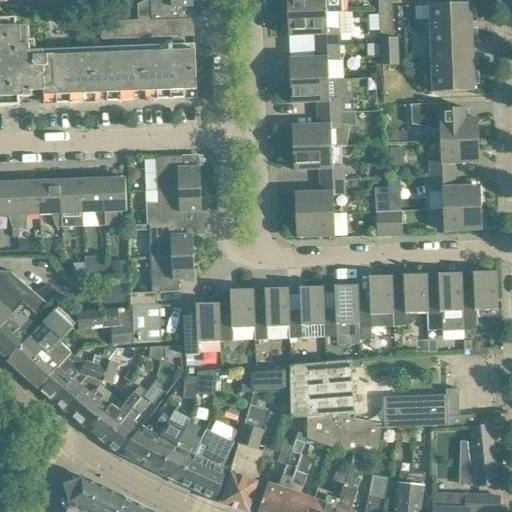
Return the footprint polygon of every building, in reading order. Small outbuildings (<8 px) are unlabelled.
[(138,21),(178,19),(177,7),(193,7),(193,0),(146,0),(137,5),(138,21)] [(287,0),(288,14),(338,12),(341,12),(340,0),(287,0)] [(377,0),(378,11),(392,10),(391,0),(377,0)] [(475,91),(471,4),(429,5),(433,93),(475,91)] [(392,10),(378,11),(379,36),(393,36),(392,10)] [(338,12),(288,14),(289,37),(315,36),(315,47),(339,46),(338,29),(338,12)] [(195,50),(175,51),(43,57),(43,51),(35,51),(35,40),(29,40),(29,27),(16,27),(16,18),(0,19),(0,106),(19,106),(19,97),(32,97),(31,92),(44,91),(44,96),(56,96),(57,104),(84,103),(83,95),(107,94),(107,102),(134,101),(134,93),(157,92),(158,100),(185,99),(184,90),(197,90),(195,50)] [(117,39),(158,38),(178,37),(178,19),(138,21),(117,22),(117,39)] [(382,66),(398,65),(397,38),(381,39),(382,66)] [(315,58),(290,59),(291,82),(340,79),(339,46),(315,47),(315,58)] [(340,79),(291,82),(292,104),(317,103),(318,114),(342,113),(340,79)] [(478,119),(465,119),(464,110),(465,110),(465,108),(448,109),(448,105),(449,105),(449,104),(410,105),(410,106),(411,106),(412,125),(440,132),(441,143),(479,141),(478,119)] [(318,126),(292,127),(293,149),(332,147),(341,147),(345,147),(348,125),(342,125),(342,113),(318,114),(318,126)] [(430,177),(455,176),(454,164),(480,163),(479,141),(441,143),(441,161),(430,162),(430,177)] [(332,147),(293,149),(294,171),(320,170),(320,181),(344,180),(344,165),(342,166),(341,147),(332,147)] [(158,192),(201,190),(200,167),(184,168),(183,156),(156,157),(158,192)] [(443,210),(482,208),(481,186),(455,187),(455,176),(430,177),(431,192),(442,191),(443,210)] [(399,178),(388,178),(388,193),(400,193),(399,178)] [(111,226),(115,212),(127,212),(125,179),(103,180),(105,226),(111,226)] [(99,226),(105,226),(103,180),(82,181),(83,213),(94,213),(99,226)] [(321,193),(295,194),(296,216),(334,214),(334,196),(345,195),(344,180),(320,181),(321,193)] [(56,228),(62,228),(60,181),(38,182),(40,215),(51,214),(56,228)] [(71,214),(83,213),(82,181),(60,181),(62,228),(68,228),(71,214)] [(28,215),(40,215),(38,182),(17,183),(19,230),(25,229),(28,215)] [(13,230),(19,230),(17,183),(0,183),(0,216),(8,216),(13,230)] [(176,224),(176,225),(186,225),(185,213),(202,212),(201,190),(158,192),(158,203),(147,203),(147,225),(149,225),(159,224),(159,225),(176,224)] [(443,210),(443,212),(444,232),(482,231),(482,208),(443,210)] [(389,212),(376,213),(377,237),(390,236),(389,212)] [(402,212),(389,212),(390,236),(403,236),(402,212)] [(334,214),(296,216),(297,238),(335,237),(334,217),(334,214)] [(177,236),(176,225),(176,224),(159,225),(159,224),(149,225),(151,259),(194,257),(193,235),(177,236)] [(132,236),(143,235),(142,226),(131,227),(132,236)] [(20,251),(20,241),(20,238),(10,239),(10,251),(20,251)] [(63,257),(63,242),(53,243),(53,252),(55,252),(60,257),(63,257)] [(105,255),(91,256),(91,275),(106,275),(105,255)] [(131,307),(132,306),(157,305),(156,293),(179,292),(179,280),(195,279),(194,257),(151,259),(152,293),(130,294),(131,307)] [(116,274),(126,274),(126,266),(115,266),(116,274)] [(0,330),(34,292),(10,272),(1,272),(0,273),(0,330)] [(476,331),(476,324),(498,323),(496,272),(473,273),(474,293),(462,294),(461,294),(462,312),(463,330),(463,331),(476,331)] [(461,294),(462,294),(461,274),(438,274),(439,292),(427,293),(426,293),(427,313),(428,331),(443,331),(463,330),(462,312),(461,294)] [(426,293),(427,293),(426,275),(404,276),(405,299),(393,300),(392,300),(394,327),(406,327),(406,314),(427,313),(426,293)] [(392,300),(393,300),(392,276),(369,277),(370,300),(358,301),(357,301),(358,324),(359,340),(372,340),(371,328),(394,327),(392,300)] [(128,303),(127,282),(100,282),(100,303),(128,303)] [(38,318),(55,299),(47,285),(34,292),(0,330),(0,353),(8,361),(8,362),(30,338),(25,333),(38,318)] [(357,301),(358,301),(357,286),(334,287),(335,310),(323,310),(324,338),(337,338),(347,334),(346,325),(358,324),(357,301)] [(323,310),(323,287),(300,288),(301,311),(289,312),(288,312),(289,339),(324,338),(323,310)] [(288,312),(289,312),(288,289),(265,290),(266,313),(254,313),(253,313),(254,328),(255,341),(289,339),(288,312)] [(253,313),(254,313),(253,290),(230,291),(231,314),(219,315),(220,342),(233,342),(232,329),(254,328),(253,313)] [(219,315),(219,304),(196,305),(197,328),(184,328),(186,356),(198,356),(198,343),(220,342),(219,315)] [(134,343),(141,343),(161,342),(160,305),(157,305),(132,306),(133,327),(132,328),(134,343)] [(26,378),(59,343),(58,342),(73,326),(74,322),(58,307),(30,338),(8,362),(26,378)] [(111,330),(119,329),(118,308),(75,313),(77,333),(111,330)] [(112,345),(134,343),(132,328),(119,329),(111,330),(112,345)] [(416,353),(427,352),(427,341),(416,342),(416,353)] [(39,389),(58,367),(70,353),(59,343),(26,378),(39,389)] [(150,347),(149,358),(162,360),(165,347),(150,347)] [(359,348),(346,348),(347,359),(359,358),(359,348)] [(96,378),(101,367),(73,356),(61,370),(58,367),(39,389),(53,401),(74,377),(78,372),(87,375),(96,378)] [(103,381),(111,361),(104,359),(101,367),(96,378),(103,381)] [(111,361),(103,381),(112,384),(119,364),(111,361)] [(376,458),(382,428),(383,424),(351,418),(352,415),(355,414),(351,361),(292,366),(290,394),(290,418),(307,419),(307,439),(339,452),(340,449),(353,452),(376,458)] [(260,394),(290,394),(292,366),(252,369),(255,393),(260,393),(260,394)] [(80,383),(87,375),(78,372),(74,377),(53,401),(64,410),(84,386),(80,383)] [(197,377),(196,394),(214,395),(215,373),(197,374),(197,377)] [(105,443),(141,398),(157,379),(149,376),(119,410),(113,405),(112,407),(110,406),(90,431),(105,443)] [(195,399),(196,394),(197,377),(184,379),(182,398),(195,399)] [(90,431),(110,406),(99,397),(101,395),(93,388),(91,391),(84,386),(64,410),(90,431)] [(459,418),(459,417),(458,389),(447,389),(447,395),(383,398),(384,428),(448,426),(447,419),(459,418)] [(257,407),(260,394),(260,393),(255,393),(240,444),(259,450),(272,412),(257,407)] [(142,429),(142,428),(135,423),(149,404),(141,398),(105,443),(122,456),(142,429)] [(474,488),(478,488),(498,486),(491,425),(477,427),(476,415),(459,417),(459,418),(447,419),(448,426),(449,430),(467,428),(471,465),(474,488)] [(143,466),(165,428),(168,423),(159,418),(153,428),(149,425),(145,430),(142,429),(122,456),(143,466)] [(181,436),(185,429),(169,420),(168,423),(165,428),(143,466),(159,474),(177,445),(181,436)] [(179,483),(192,454),(186,451),(197,428),(188,423),(185,429),(181,436),(177,445),(159,474),(179,483)] [(220,467),(231,442),(206,430),(193,454),(192,454),(179,483),(216,501),(227,470),(220,467)] [(272,461),(278,441),(268,438),(262,458),(272,461)] [(278,461),(288,465),(293,452),(299,454),(304,443),(296,440),(293,447),(284,444),(278,461)] [(374,468),(376,458),(353,452),(351,462),(374,468)] [(311,458),(302,455),(296,471),(305,474),(311,458)] [(335,511),(346,484),(350,473),(338,469),(334,480),(328,496),(317,492),(315,499),(311,498),(306,511),(335,511)] [(350,511),(358,491),(356,490),(362,475),(350,471),(350,473),(346,484),(335,511),(350,511)] [(258,485),(258,481),(232,473),(221,504),(246,511),(249,511),(256,494),(258,485)] [(281,511),(292,483),(293,479),(284,475),(280,487),(269,483),(258,511),(281,511)] [(378,511),(381,499),(385,499),(387,484),(387,479),(373,476),(371,481),(364,511),(378,511)] [(117,511),(125,498),(104,488),(83,478),(76,480),(63,485),(69,504),(62,506),(64,511),(117,511)] [(306,511),(311,498),(301,494),(303,487),(292,483),(281,511),(306,511)] [(406,511),(409,484),(398,483),(394,511),(406,511)] [(421,511),(424,486),(409,484),(406,511),(421,511)] [(478,511),(499,511),(500,497),(434,495),(433,511),(469,511),(470,510),(478,510),(478,511)] [(150,511),(151,511),(125,498),(117,511),(150,511)]
